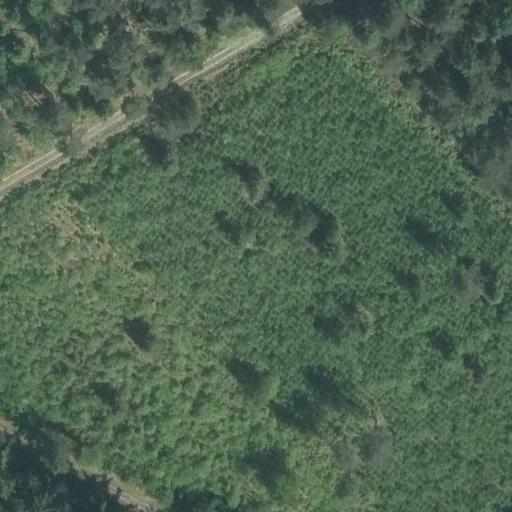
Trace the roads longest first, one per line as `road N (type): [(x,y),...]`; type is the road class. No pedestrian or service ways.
road 1 (track): [(0,177),(305,0)]
road 2 (track): [(188,511),(0,412)]
